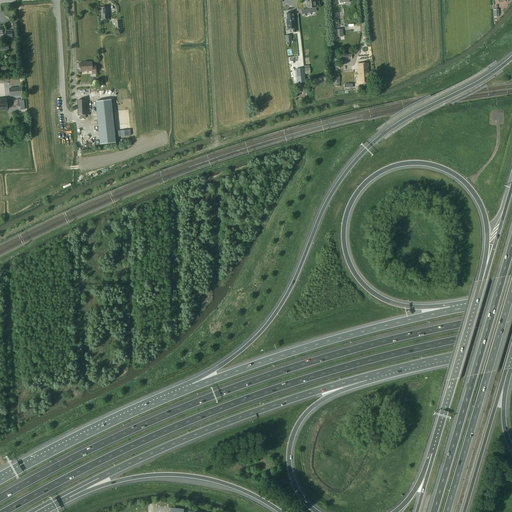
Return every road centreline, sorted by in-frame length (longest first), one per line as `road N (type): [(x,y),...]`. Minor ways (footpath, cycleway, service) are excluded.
road 1 (motorway): [(511,315),(281,371),(104,442),(0,498)]
road 2 (motorway): [(6,511),(131,446),(271,390),(511,330)]
road 3 (motorway): [(511,57),(363,151),(328,198),(272,318),(192,387)]
road 4 (motorway): [(450,310),(387,301),(355,275),(343,236),(365,182),(415,163),(461,179),(485,218),(482,280)]
road 5 (motorway): [(66,495),(210,428),(365,376)]
road 6 (motorway): [(511,244),(433,511)]
road 7 (motorway): [(450,310),(192,387)]
road 8 (motorway): [(447,511),(511,290)]
road 9 (motorway): [(66,495),(122,479),(185,475),(243,489),(281,511)]
road 10 (motorway): [(192,387),(0,480)]
road 11 (motorway): [(482,280),(427,467)]
road 12 (motorway): [(316,511),(292,477),(292,434),(316,403),(365,376)]
road 13 (motorway): [(365,376),(511,345)]
road 14 (motorway): [(464,511),(506,373)]
